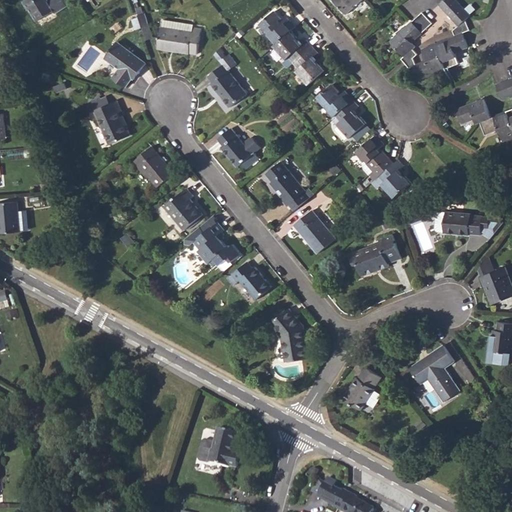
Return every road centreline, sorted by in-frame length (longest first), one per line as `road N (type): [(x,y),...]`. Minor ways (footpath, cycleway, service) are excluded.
road 1 (residential): [(298,427),(0,267)]
road 2 (residential): [(171,99),(178,136),(350,342)]
road 3 (residential): [(456,511),(298,427)]
road 4 (residential): [(307,0),(409,114)]
